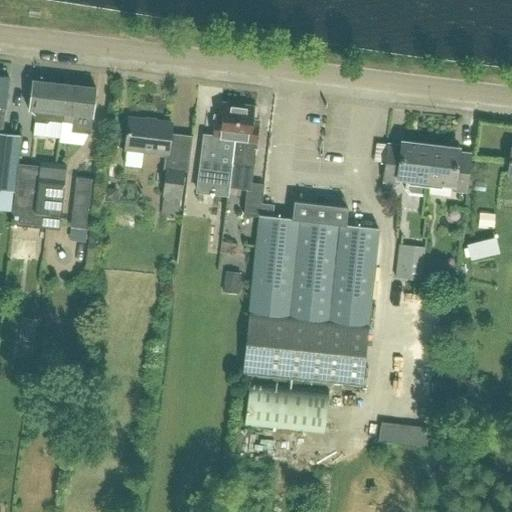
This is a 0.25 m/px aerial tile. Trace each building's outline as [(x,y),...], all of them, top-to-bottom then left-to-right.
[(0,129),(3,130),(4,120),(10,78),(0,76),(0,129)] [(61,122),(66,85),(32,81),(28,111),(30,111),(35,122),(47,123),(48,121),(54,114),(62,115),(61,122)] [(95,89),(66,85),(61,122),(73,124),(72,132),(87,134),(88,134),(90,118),(92,119),(95,89)] [(231,164),(238,106),(220,104),(219,113),(222,113),(221,117),(214,117),(212,137),(203,136),(198,178),(215,180),(216,167),(231,169),(231,164)] [(238,106),(231,164),(239,165),(236,190),(249,191),(256,143),(259,122),(253,121),(253,117),(255,118),(257,108),(238,106)] [(187,178),(191,143),(169,140),(171,124),(128,118),(124,150),(169,156),(167,171),(169,171),(165,202),(179,204),(182,178),(187,178)] [(47,123),(35,122),(33,137),(59,140),(61,122),(48,121),(47,123)] [(61,122),(59,140),(59,144),(81,146),(87,134),(72,132),(73,124),(61,122)] [(0,191),(14,193),(20,137),(0,134),(0,191)] [(424,197),(425,183),(430,146),(401,143),(401,147),(388,145),(384,182),(398,184),(398,180),(407,181),(405,191),(409,196),(424,197)] [(458,154),(458,150),(430,146),(425,183),(453,186),(452,191),(466,192),(471,155),(458,154)] [(59,231),(66,170),(18,165),(18,167),(10,225),(27,227),(27,226),(47,228),(47,229),(59,231)] [(328,185),(328,179),(286,172),(282,196),(339,205),(342,187),(328,185)] [(88,230),(94,181),(76,178),(70,228),(88,230)] [(260,205),(259,216),(242,373),(361,386),(378,230),(346,226),(348,208),(328,206),(327,210),(313,208),(313,204),(294,202),(291,220),(272,218),(273,206),(260,205)] [(79,255),(89,256),(93,232),(82,230),(79,255)] [(421,281),(425,248),(399,245),(395,278),(421,281)] [(240,280),(225,278),(223,292),(239,294),(240,280)] [(43,295),(34,294),(33,306),(43,306),(43,295)] [(326,389),(247,380),(241,425),(321,434),(326,389)]
